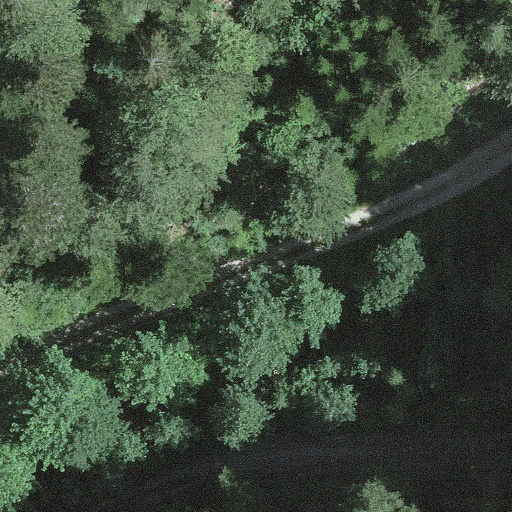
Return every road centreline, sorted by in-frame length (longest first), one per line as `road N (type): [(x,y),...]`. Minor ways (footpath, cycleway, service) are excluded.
road 1 (track): [(511,140),(428,206),(315,267),(120,343),(0,422)]
road 2 (track): [(233,511),(511,456)]
